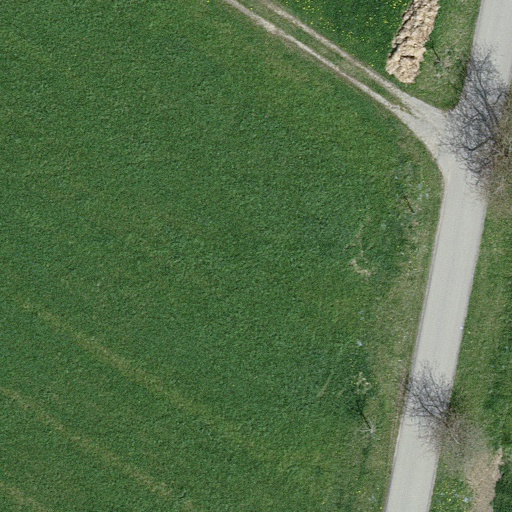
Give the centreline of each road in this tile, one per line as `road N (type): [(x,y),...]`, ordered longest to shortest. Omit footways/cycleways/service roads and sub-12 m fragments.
road 1 (unclassified): [(505,0),(403,511)]
road 2 (track): [(224,0),(403,124),(465,201)]
